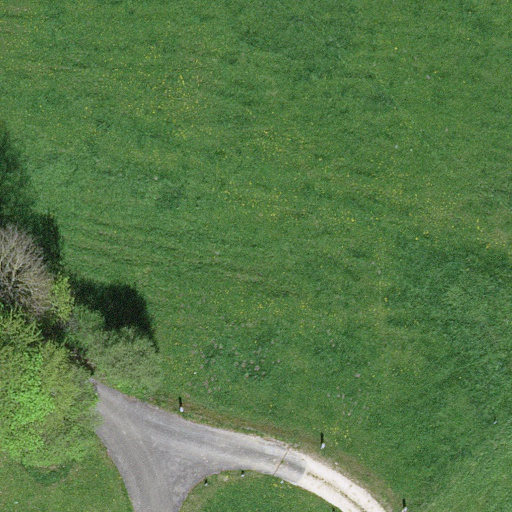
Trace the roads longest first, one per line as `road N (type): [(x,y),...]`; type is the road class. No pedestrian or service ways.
road 1 (track): [(357,511),(320,484),(252,454),(180,445),(122,451)]
road 2 (residential): [(0,354),(104,426),(139,482),(146,511)]
